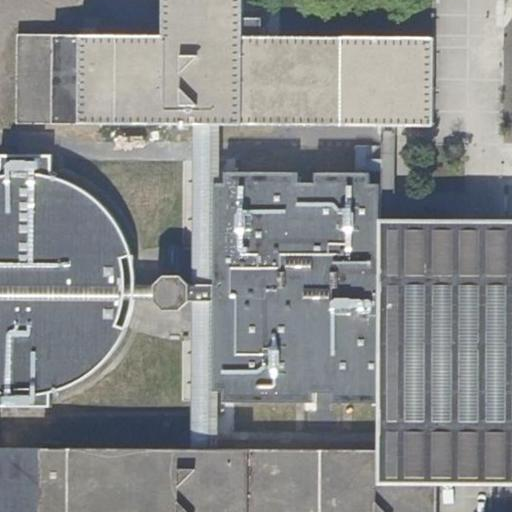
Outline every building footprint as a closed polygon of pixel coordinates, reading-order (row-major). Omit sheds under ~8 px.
[(433,35),(262,34),(245,33),(245,16),(244,0),(164,0),(164,33),(18,32),(18,121),(204,122),(432,124),(433,35)] [(245,33),(262,34),(262,16),(245,16),(245,33)] [(50,405),(52,390),(60,388),(73,383),(83,378),(91,373),(100,365),(113,352),(121,340),(129,326),(118,321),(122,311),(125,297),(126,287),(126,273),(123,256),(133,251),(126,233),(120,222),(113,212),(105,203),(95,194),(84,186),(73,180),(58,174),(45,171),(31,170),(16,170),(0,172),(0,405),(13,405),(50,405)] [(336,400),(382,401),(382,252),(380,251),(380,182),(371,181),(371,171),(316,171),(316,181),(298,181),(298,171),(227,170),(226,181),(216,181),(216,283),(203,283),(193,283),(183,274),(166,273),(157,282),(157,296),(157,299),(167,307),(181,308),(190,299),(202,299),(216,299),(216,390),(225,390),(225,399),(234,400),(296,400),(315,401),(315,390),(333,390),(333,400),(336,400)] [(511,219),(469,220),(466,220),(406,219),(383,219),(382,252),(399,252),(398,389),(387,389),(387,401),(382,401),(382,433),(382,448),(413,448),(420,448),(437,449),(438,480),(459,481),(511,480),(511,219)] [(382,252),(382,401),(387,401),(387,389),(398,389),(399,252),(382,252)] [(438,511),(438,480),(410,480),(381,480),(381,468),(382,448),(228,447),(203,447),(0,445),(0,511),(438,511)] [(410,480),(438,480),(437,449),(420,448),(413,448),(382,448),(381,480),(410,480)]
